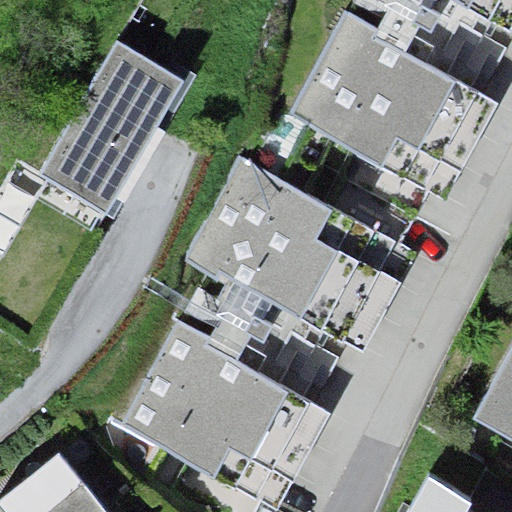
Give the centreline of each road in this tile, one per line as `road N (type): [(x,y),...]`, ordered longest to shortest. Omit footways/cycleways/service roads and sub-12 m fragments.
road 1 (residential): [(353,511),(511,195)]
road 2 (residential): [(174,159),(134,269),(45,390),(0,425)]
